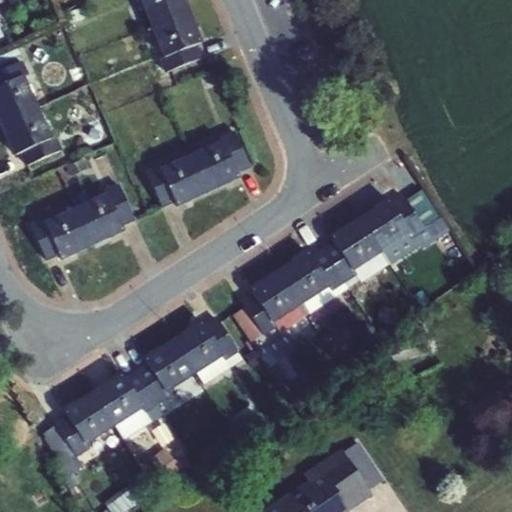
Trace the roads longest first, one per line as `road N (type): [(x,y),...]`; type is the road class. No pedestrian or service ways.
road 1 (residential): [(0,273),(34,319),(85,328),(313,190)]
road 2 (residential): [(313,190),(236,0)]
